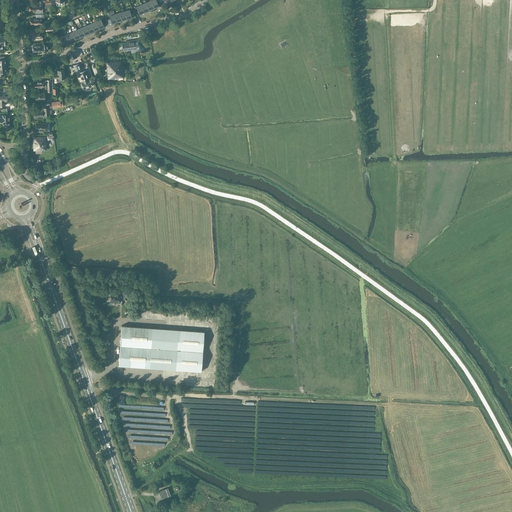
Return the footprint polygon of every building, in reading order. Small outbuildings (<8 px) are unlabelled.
[(159,6),(156,0),(150,0),(151,1),(154,8),(154,9),(157,8),(156,7),(159,6)] [(146,3),(149,10),(149,11),(152,10),(151,9),(154,8),(151,1),(146,3)] [(146,3),(141,5),(144,12),(145,13),(147,12),(147,11),(149,10),(146,3)] [(41,11),(40,5),(29,6),(30,11),(33,11),(33,14),(35,14),(39,13),(39,11),(41,11)] [(144,12),(141,5),(136,7),(140,15),(142,14),(142,13),(144,12)] [(117,22),(115,14),(114,11),(108,12),(109,16),(110,19),(111,20),(111,22),(112,23),(112,24),(115,24),(114,23),(117,22)] [(101,19),(96,21),(98,25),(99,29),(100,30),(102,29),(102,28),(104,27),(102,23),(101,19)] [(96,21),(91,23),(93,27),(95,31),(95,32),(97,31),(97,30),(99,29),(98,25),(96,21)] [(91,23),(87,25),(88,29),(90,33),(90,34),(93,33),(92,32),(95,31),(93,27),(91,23)] [(87,25),(82,28),(83,31),(85,35),(85,36),(88,35),(87,34),(90,33),(88,29),(87,25)] [(76,28),(71,30),(74,36),(75,39),(76,40),(78,39),(78,38),(80,37),(79,34),(77,30),(76,28)] [(82,28),(77,30),(79,34),(80,37),(81,38),(83,37),(83,36),(85,35),(83,31),(82,28)] [(66,31),(67,34),(69,38),(71,41),(71,42),(73,41),(73,40),(75,39),(74,36),(71,30),(71,29),(66,31)] [(69,38),(67,34),(63,36),(64,40),(66,44),(69,43),(68,42),(71,41),(69,38)] [(140,49),(139,44),(138,40),(133,40),(133,42),(122,43),(123,51),(134,49),(134,50),(140,49)] [(123,65),(122,65),(121,60),(106,62),(108,79),(124,78),(123,65)] [(58,74),(53,74),(54,79),(58,78),(58,79),(65,78),(64,70),(57,70),(58,74)] [(81,82),(84,89),(92,86),(89,80),(86,71),(79,73),(82,82),(81,82)] [(50,80),(47,81),(46,81),(46,82),(35,83),(35,88),(43,87),(46,87),(47,87),(48,92),(53,92),(53,95),(58,94),(58,90),(57,90),(57,89),(56,89),(53,89),(53,82),(53,79),(50,79),(50,80)] [(49,102),(49,106),(50,109),(52,109),(52,110),(57,109),(57,108),(63,107),(63,106),(66,106),(65,99),(49,102)] [(44,108),(44,110),(41,110),(40,109),(38,109),(33,109),(34,117),(35,118),(37,118),(37,117),(44,116),(52,116),(51,110),(49,110),(49,108),(44,108)] [(1,115),(0,115),(0,122),(3,122),(3,125),(4,126),(5,126),(7,126),(8,126),(9,124),(9,123),(9,114),(6,115),(2,115),(1,115)] [(36,123),(36,130),(47,131),(48,124),(36,123)] [(46,150),(45,137),(34,138),(34,150),(46,150)] [(110,302),(120,303),(121,295),(111,294),(110,302)] [(204,332),(179,330),(122,326),(119,366),(176,370),(201,372),(204,332)] [(159,492),(162,499),(171,496),(168,488),(159,492)]
